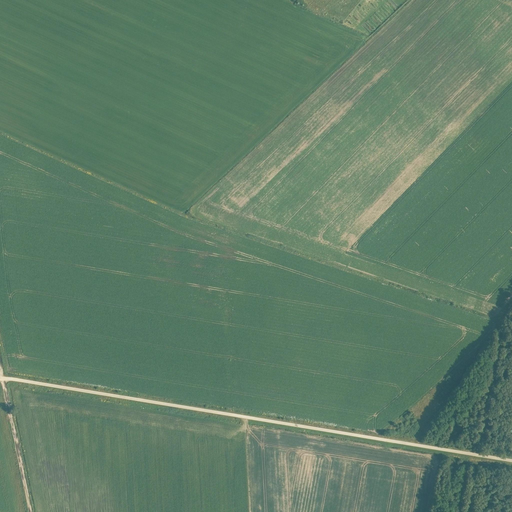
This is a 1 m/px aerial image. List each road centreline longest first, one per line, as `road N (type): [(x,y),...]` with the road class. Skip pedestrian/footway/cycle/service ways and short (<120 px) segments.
road 1 (unclassified): [(511,460),(0,378)]
road 2 (unknown): [(467,511),(511,303)]
road 3 (track): [(2,378),(30,511)]
